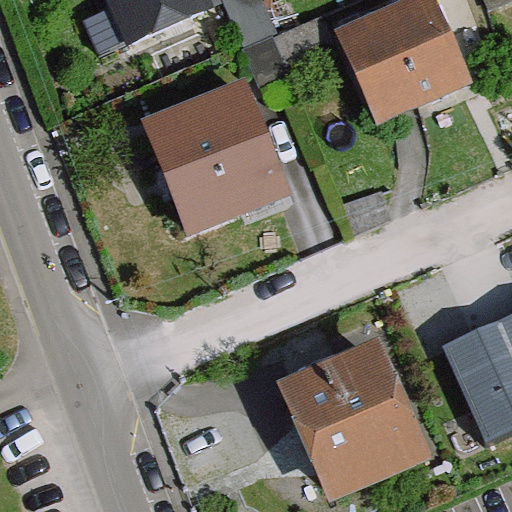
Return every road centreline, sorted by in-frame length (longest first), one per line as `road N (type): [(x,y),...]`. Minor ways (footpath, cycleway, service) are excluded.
road 1 (residential): [(511,208),(89,383)]
road 2 (residential): [(89,383),(0,140)]
road 3 (residential): [(136,511),(89,383)]
